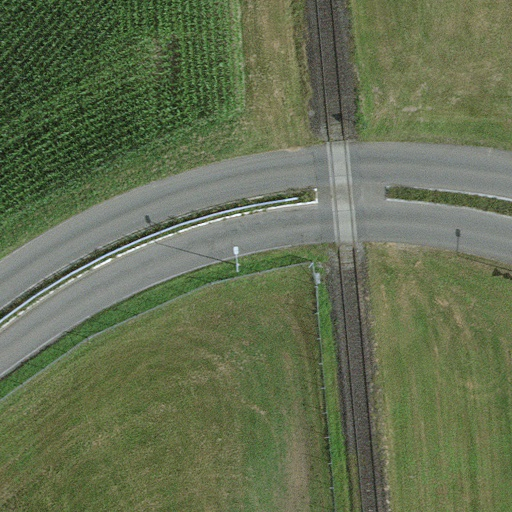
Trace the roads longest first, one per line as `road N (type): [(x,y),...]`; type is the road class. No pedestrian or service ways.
road 1 (secondary): [(0,320),(135,232),(255,198),(392,191),(511,210)]
road 2 (unknown): [(255,198),(246,0)]
